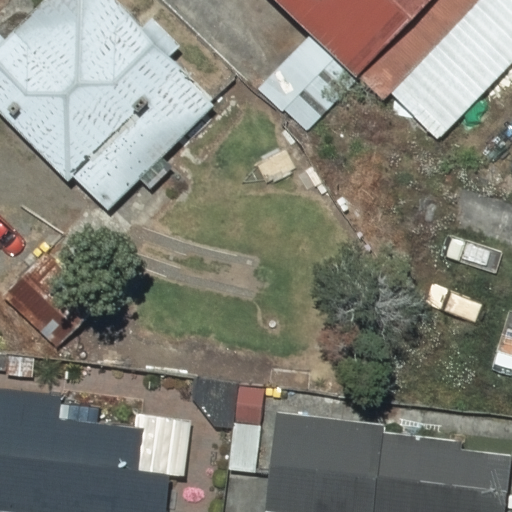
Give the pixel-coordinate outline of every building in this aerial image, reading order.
[(74,179),(108,212),(216,107),(111,0),(49,0),(0,48),(0,114),(68,184),(74,179)] [(255,90),(302,135),(436,0),(276,0),(310,32),(255,90)] [(4,294),(55,350),(100,311),(47,254),(4,294)] [(8,355),(0,354),(0,370),(6,371),(8,355)] [(33,357),(8,355),(7,374),(31,378),(33,357)] [(0,511),(166,511),(170,479),(141,476),(145,430),(58,420),(61,396),(0,389),(0,511)] [(241,389),(235,424),(260,427),(264,392),(241,389)] [(386,428),(278,416),(266,511),(506,511),(511,466),(511,458),(464,453),(466,444),(386,436),(386,428)]
